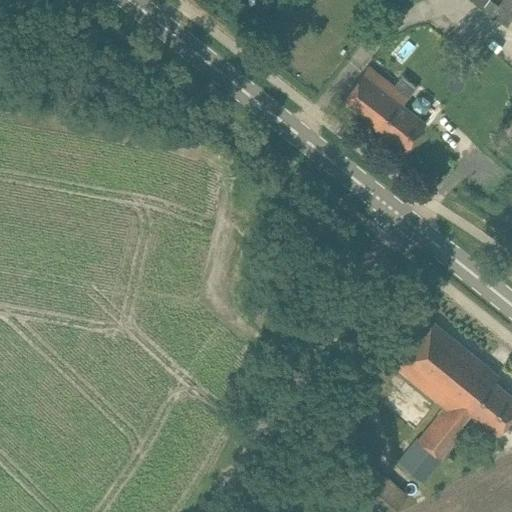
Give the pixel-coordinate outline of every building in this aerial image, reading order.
[(511,0),(471,0),(506,25),(511,15),(511,0)] [(354,83),(341,99),(404,149),(425,123),(402,104),(415,87),(401,76),(393,86),(367,66),(354,83)] [(254,319),(268,327),(282,305),(269,296),(254,319)] [(446,405),(419,438),(440,456),(464,427),(460,424),(471,411),(497,432),(511,413),(511,395),(493,380),(497,375),(432,322),(422,335),(419,332),(394,362),(446,405)] [(334,407),(297,450),(369,511),(389,511),(403,496),(354,453),(368,437),(334,407)] [(442,458),(440,456),(419,438),(417,437),(398,461),(422,481),(442,458)] [(511,483),(511,472),(504,466),(488,485),(502,496),(511,483)]
